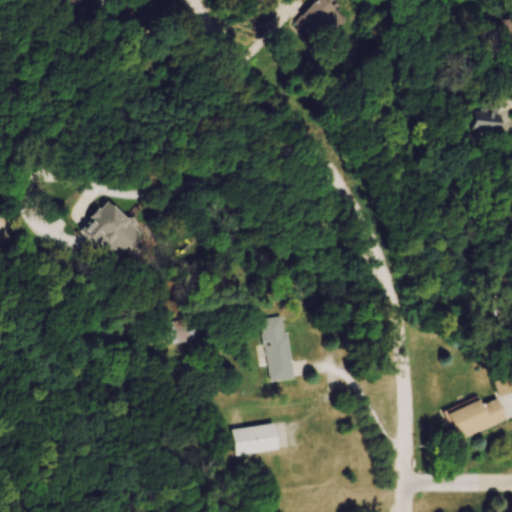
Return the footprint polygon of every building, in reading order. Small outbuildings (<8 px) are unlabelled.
[(79,0),(78,10),(100,12),(100,0),(79,0)] [(351,22),(329,0),(322,0),(295,26),(310,41),(316,36),(326,46),(351,22)] [(503,104),(484,103),(483,113),(475,112),(474,141),(501,142),(503,104)] [(110,202),(85,233),(108,252),(113,245),(126,255),(145,231),(110,202)] [(294,381),(288,318),(264,320),(271,384),(294,381)] [(203,342),(201,321),(168,324),(171,345),(203,342)] [(499,397),(510,392),(504,378),(493,383),(499,397)] [(483,406),(479,399),(447,413),(460,441),(506,420),(497,399),(483,406)] [(231,435),(273,427),(278,449),(236,458),(231,435)]
